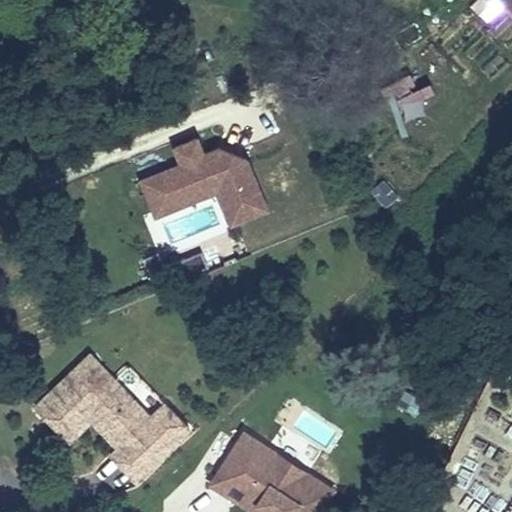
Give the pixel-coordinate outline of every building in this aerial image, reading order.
[(184,160),(141,177),(154,212),(183,200),(182,196),(216,182),(228,187),(231,194),(225,196),(237,224),(272,209),(250,156),(221,144),(207,150),(201,134),(177,144),(184,160)] [(183,200),(154,212),(156,218),(218,192),(232,226),(237,224),(225,196),(231,194),(228,187),(216,182),(182,196),(183,200)] [(201,248),(163,264),(157,249),(142,255),(154,285),(207,264),(201,248)] [(138,484),(192,426),(166,399),(152,412),(92,351),(35,406),(73,443),(91,423),(115,446),(109,453),(138,484)] [(245,461),(261,436),(247,428),(231,452),(245,461)] [(322,511),(338,487),(261,436),(245,461),(231,452),(211,483),(251,511),(254,511),(258,505),(267,511),(322,511)]
